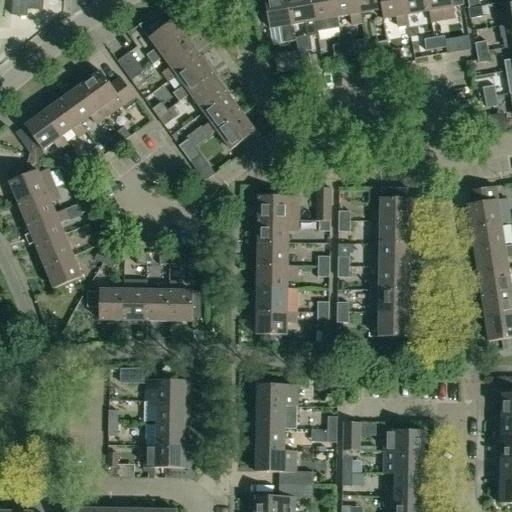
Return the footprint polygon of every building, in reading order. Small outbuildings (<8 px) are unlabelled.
[(12,0),(11,16),(27,17),(28,10),(42,11),(43,0),(26,0),(27,1),(12,0)] [(264,0),(269,30),(283,27),(285,43),(295,41),(288,0),(264,0)] [(288,0),(295,41),(296,41),(293,25),(304,23),(307,37),(317,36),(317,33),(317,32),(315,22),(311,0),(288,0)] [(334,0),(311,0),(315,22),(317,32),(340,28),(338,18),(334,0)] [(357,0),(334,0),(338,18),(349,16),(351,27),(362,25),(360,14),(357,0)] [(357,0),(360,14),(381,10),(383,10),(381,0),(357,0)] [(381,0),(383,10),(381,10),(383,20),(395,18),(397,29),(408,27),(407,16),(403,0),(381,0)] [(429,12),(426,0),(403,0),(407,16),(429,12)] [(426,0),(429,12),(431,24),(455,20),(451,0),(426,0)] [(467,0),(469,8),(480,6),(479,0),(467,0)] [(511,24),(511,0),(507,2),(509,13),(499,15),(501,27),(511,25),(511,24)] [(469,8),(470,19),(489,16),(487,5),(480,6),(469,8)] [(163,58),(187,40),(173,20),(149,38),(163,58)] [(505,49),(511,47),(511,24),(511,25),(511,32),(511,36),(503,38),(505,49)] [(444,37),(433,38),(435,50),(446,48),(444,37)] [(435,50),(433,38),(424,40),(426,52),(435,50)] [(187,40),(163,58),(170,67),(161,74),(167,83),(176,76),(200,58),(187,40)] [(389,51),(387,42),(377,43),(379,55),(389,53),(389,51)] [(476,54),(488,52),(486,42),(475,44),(476,54)] [(352,43),(343,44),(345,56),(354,54),(352,43)] [(345,56),(343,44),(332,46),(334,58),(345,56)] [(391,63),(401,61),(399,50),(389,51),(389,53),(391,63)] [(310,67),(308,51),(297,52),(300,69),(310,67)] [(116,62),(131,82),(140,75),(139,74),(143,71),(129,52),(116,62)] [(277,73),(300,69),(297,52),(274,56),(277,73)] [(488,52),(476,54),(478,64),(489,62),(488,52)] [(184,86),(173,94),(179,103),(190,95),(214,77),(200,58),(176,76),(184,86)] [(138,102),(120,77),(110,85),(100,72),(81,86),(99,110),(105,119),(123,107),(126,111),(138,102)] [(140,75),(131,82),(137,90),(146,83),(140,75)] [(190,95),(203,113),(227,95),(214,77),(190,95)] [(99,110),(81,86),(61,100),(79,124),(89,117),(96,127),(105,119),(99,110)] [(482,89),(484,98),(495,96),(494,87),(482,89)] [(207,138),(216,131),(241,113),(227,95),(203,113),(210,122),(201,129),(207,138)] [(495,96),(484,98),(486,109),(497,107),(495,96)] [(61,100),(43,113),(61,138),(71,130),(78,140),(86,134),(79,124),(61,100)] [(151,110),(158,119),(167,112),(160,103),(151,110)] [(158,119),(163,126),(177,116),(172,108),(167,112),(158,119)] [(67,147),(61,138),(43,113),(25,127),(33,139),(28,157),(41,162),(43,152),(42,151),(52,144),(59,153),(67,147)] [(241,113),(216,131),(230,151),(255,133),(241,113)] [(124,127),(115,133),(122,142),(131,136),(124,127)] [(122,142),(115,133),(107,139),(114,149),(122,142)] [(178,146),(184,155),(193,148),(187,139),(178,146)] [(104,156),(97,146),(88,153),(95,162),(104,156)] [(199,156),(193,148),(184,155),(190,163),(199,156)] [(13,193),(18,204),(46,193),(57,189),(49,170),(38,174),(36,171),(38,171),(41,162),(28,157),(23,177),(9,182),(13,193)] [(380,188),(380,213),(370,212),(369,223),(373,223),(373,222),(380,222),(410,223),(410,199),(407,199),(407,189),(380,188)] [(471,205),(467,206),(471,229),(500,224),(499,213),(509,212),(508,200),(497,201),(495,188),(469,192),(471,205)] [(18,204),(26,224),(54,213),(50,204),(61,199),(57,189),(46,193),(18,204)] [(330,189),(316,189),(315,221),(318,221),(329,221),(330,189)] [(73,195),(77,204),(88,200),(85,193),(83,190),(73,195)] [(257,220),(288,221),(299,221),(299,197),(258,197),(257,220)] [(92,210),(88,200),(77,204),(81,214),(92,210)] [(35,245),(63,234),(59,225),(70,220),(65,210),(55,215),(54,213),(26,224),(35,245)] [(338,212),(338,222),(350,222),(350,212),(338,212)] [(287,243),(287,233),(299,233),(299,221),(288,221),(257,220),(257,243),(287,243)] [(90,235),(101,231),(97,221),(86,226),(90,235)] [(318,232),(329,232),(329,221),(318,221),(318,232)] [(350,222),(338,222),(338,233),(350,233),(350,222)] [(410,223),(380,222),(373,222),(373,223),(373,245),(379,245),(410,245),(410,223)] [(471,229),(474,251),(504,246),(500,224),(471,229)] [(35,245),(44,266),(72,255),(63,234),(35,245)] [(257,266),(287,266),(287,243),(257,243),(257,266)] [(370,268),(379,268),(409,268),(410,245),(379,245),(379,258),(370,258),(370,268)] [(474,251),(478,274),(507,269),(506,259),(511,258),(511,245),(504,246),(474,251)] [(94,259),(102,264),(108,254),(100,249),(94,259)] [(136,265),(146,265),(146,253),(136,253),(136,265)] [(158,265),(168,265),(168,253),(159,253),(158,265)] [(180,253),(168,253),(168,265),(180,265),(180,253)] [(117,259),(108,254),(102,264),(111,269),(117,259)] [(81,278),(72,255),(44,266),(54,289),(81,278)] [(329,267),(329,257),(317,257),(317,267),(329,267)] [(337,257),(337,267),(349,267),(349,257),(337,257)] [(297,277),(297,267),(287,267),(287,266),(257,266),(256,289),(287,289),(287,277),(297,277)] [(317,267),(317,277),(329,277),(329,267),(317,267)] [(337,267),(337,278),(349,278),(349,267),(337,267)] [(370,281),(370,291),(409,291),(409,268),(379,268),(379,281),(370,281)] [(511,291),(511,292),(507,269),(478,274),(481,297),(511,292),(511,291)] [(144,321),(144,291),(147,291),(147,281),(123,281),(123,291),(122,291),(121,321),(144,321)] [(167,322),(192,322),(193,291),(181,291),(181,282),(169,282),(169,291),(167,291),(167,322)] [(256,312),(286,313),(297,313),(298,289),(287,289),(256,289),(256,297),(252,297),(252,312),(256,312)] [(121,321),(122,291),(99,290),(99,293),(87,292),(86,309),(99,309),(99,321),(121,321)] [(144,321),(167,322),(167,291),(147,291),(144,291),(144,321)] [(370,314),(378,314),(408,314),(409,291),(370,291),(370,314)] [(511,292),(481,297),(485,319),(511,315),(511,292)] [(328,313),(328,303),(317,303),(317,313),(328,313)] [(337,303),(337,313),(348,314),(348,303),(337,303)] [(256,312),(256,336),(286,336),(286,325),(297,325),(297,313),(286,313),(256,312)] [(317,313),(317,323),(328,323),(328,313),(317,313)] [(337,313),(336,324),(348,324),(348,314),(337,313)] [(408,314),(378,314),(378,337),(408,338),(408,314)] [(511,315),(485,319),(488,342),(511,338),(511,315)] [(155,381),(155,368),(119,369),(119,383),(144,384),(144,401),(190,402),(190,382),(155,381)] [(257,405),(297,406),(297,387),(307,387),(308,378),(288,378),(287,386),(258,386),(257,405)] [(511,394),(501,395),(500,414),(511,414),(511,394)] [(326,408),(325,397),(306,398),(307,409),(326,408)] [(188,425),(189,410),(190,410),(190,402),(144,401),(144,403),(156,403),(155,424),(188,425)] [(252,413),(252,428),(284,429),(284,420),(296,420),(297,406),(257,405),(257,413),(252,413)] [(108,412),(108,423),(117,423),(117,412),(108,412)] [(495,437),(511,437),(511,414),(500,414),(500,423),(495,423),(495,437)] [(327,430),(336,430),(336,418),(327,417),(327,430)] [(117,436),(117,423),(108,423),(108,436),(117,436)] [(155,424),(154,447),(188,447),(188,425),(155,424)] [(342,451),(358,451),(358,424),(342,424),(342,451)] [(256,445),(256,451),(284,452),(284,429),(252,428),(252,444),(256,445)] [(312,443),(336,443),(336,430),(327,430),(313,430),(312,443)] [(383,431),(383,452),(423,453),(423,432),(383,431)] [(511,437),(495,437),(495,459),(511,459),(511,437)] [(187,469),(188,447),(154,447),(143,447),(142,469),(187,469)] [(284,452),(256,451),(256,473),(285,473),(285,485),(313,486),(314,473),(295,473),(296,453),(284,452)] [(427,460),(423,460),(423,453),(383,452),(382,476),(394,476),(394,475),(427,476),(427,460)] [(107,467),(117,468),(117,454),(107,454),(107,467)] [(499,476),(499,483),(511,483),(511,459),(495,459),(495,476),(499,476)] [(341,474),(350,474),(350,461),(342,461),(341,474)] [(341,474),(341,486),(350,486),(350,474),(341,474)] [(386,485),(386,497),(426,498),(427,476),(394,475),(394,485),(386,485)] [(511,483),(499,483),(499,505),(511,504),(511,483)] [(251,497),(250,511),(295,511),(295,499),(313,499),(313,486),(285,485),(285,498),(251,497)] [(426,511),(426,498),(386,497),(386,509),(394,509),(393,511),(426,511)]
